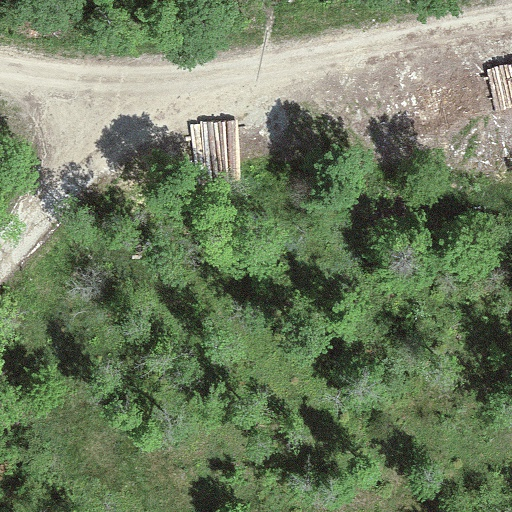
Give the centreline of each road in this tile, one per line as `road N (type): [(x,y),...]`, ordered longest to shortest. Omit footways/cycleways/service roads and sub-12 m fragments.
road 1 (track): [(0,69),(117,92),(511,23)]
road 2 (track): [(117,92),(94,161),(0,267)]
